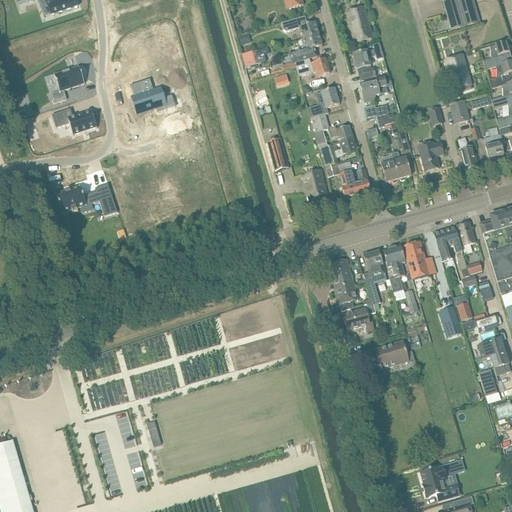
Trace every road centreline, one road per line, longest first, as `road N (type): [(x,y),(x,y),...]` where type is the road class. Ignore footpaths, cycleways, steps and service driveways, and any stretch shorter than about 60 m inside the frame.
road 1 (secondary): [(0,356),(296,254)]
road 2 (residential): [(296,254),(221,0)]
road 3 (residential): [(385,227),(321,0)]
road 4 (residential): [(322,299),(384,484),(405,511)]
road 5 (residential): [(468,204),(411,0)]
road 6 (track): [(57,335),(0,161)]
road 7 (residential): [(468,204),(511,349)]
road 8 (residential): [(109,145),(96,0)]
